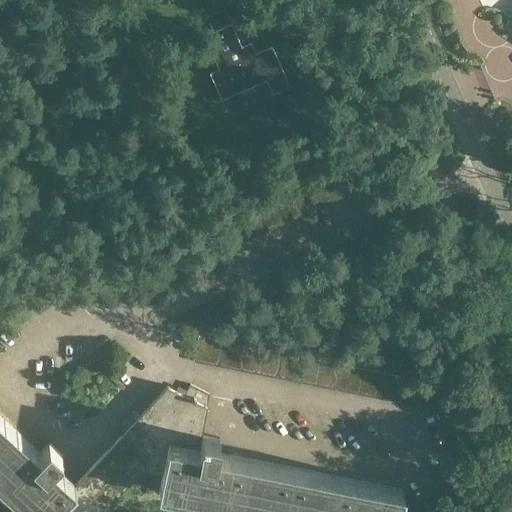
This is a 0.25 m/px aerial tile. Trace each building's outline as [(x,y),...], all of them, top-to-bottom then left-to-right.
[(243,51),(231,23),(203,35),(218,69),(209,73),(221,100),(265,80),(272,94),(289,86),(271,45),(254,53),(243,51)] [(360,189),(350,166),(338,171),(348,194),(360,189)] [(337,199),(348,194),(338,171),(327,176),(337,199)] [(337,199),(327,176),(316,181),(326,204),(337,199)] [(315,209),(326,204),(316,181),(305,186),(315,209)] [(315,209),(305,186),(294,191),(304,214),(315,209)] [(293,219),(304,214),(294,191),(283,196),(293,219)] [(282,224),(293,219),(283,196),(272,201),(282,224)] [(271,229),(282,224),(272,201),(261,206),(271,229)] [(260,234),(271,229),(261,206),(249,211),(260,234)] [(260,234),(249,211),(238,216),(249,239),(260,234)] [(180,234),(202,225),(197,212),(175,222),(180,234)] [(238,244),(249,239),(238,216),(227,221),(238,244)] [(227,249),(238,244),(227,221),(216,226),(227,249)] [(216,254),(227,249),(216,226),(205,231),(216,254)] [(193,362),(206,364),(211,338),(198,336),(193,362)] [(223,341),(211,338),(206,364),(217,367),(223,341)] [(234,343),(223,341),(217,367),(229,369),(234,343)] [(246,345),(234,343),(229,369),(241,371),(246,345)] [(241,371),(253,374),(258,348),(246,345),(241,371)] [(270,350),(258,348),(253,374),(265,376),(270,350)] [(265,376),(276,378),(282,352),(270,350),(265,376)] [(293,355),(282,352),(276,378),(288,381),(293,355)] [(288,381),(300,383),(305,357),(293,355),(288,381)] [(317,360),(305,357),(300,383),(312,385),(317,360)] [(312,385),(324,388),(329,362),(317,360),(312,385)] [(341,364),(329,362),(324,388),(336,390),(341,364)] [(336,390),(347,392),(352,367),(341,364),(336,390)] [(364,369),(352,367),(347,392),(359,395),(364,369)] [(359,395),(371,397),(376,371),(364,369),(359,395)] [(388,374),(376,371),(371,397),(383,399),(388,374)] [(383,399),(395,402),(400,376),(388,374),(383,399)] [(411,378),(400,376),(395,402),(406,404),(411,378)] [(423,381),(411,378),(406,404),(418,407),(423,381)] [(39,451),(0,415),(0,482),(31,511),(103,511),(143,470),(162,474),(159,491),(268,511),(397,511),(402,488),(216,451),(219,438),(201,434),(209,394),(190,385),(184,395),(167,386),(75,485),(52,464),(61,453),(48,441),(39,451)]
